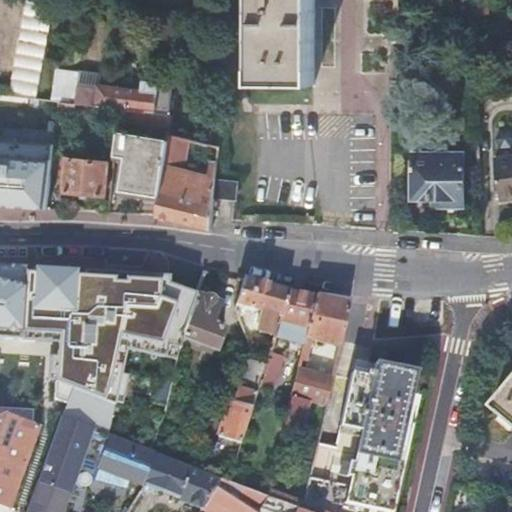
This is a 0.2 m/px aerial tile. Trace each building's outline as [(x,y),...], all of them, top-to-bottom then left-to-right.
[(28,0),(10,95),(28,97),(39,98),(56,0),(28,0)] [(254,0),(254,84),(313,85),(313,93),(399,93),(400,0),(254,0)] [(190,12),(161,7),(157,35),(165,37),(164,46),(184,49),(190,12)] [(98,104),(123,107),(170,112),(173,83),(149,81),(148,91),(106,87),(107,74),(86,72),(86,74),(63,72),(60,101),(63,101),(98,104)] [(1,94),(0,94),(0,205),(48,209),(53,172),(55,158),(57,141),(23,137),(28,97),(10,95),(1,94)] [(57,141),(61,112),(63,101),(60,101),(39,98),(28,97),(23,137),(57,141)] [(61,112),(122,120),(123,107),(98,104),(63,101),(61,112)] [(172,126),(174,113),(170,112),(123,107),(122,120),(172,126)] [(213,122),(174,113),(172,126),(170,136),(188,140),(208,144),(213,122)] [(157,196),(161,196),(165,166),(169,140),(120,132),(117,155),(127,157),(121,189),(124,190),(123,194),(156,199),(157,196)] [(165,166),(184,170),(188,140),(170,136),(169,140),(165,166)] [(414,199),(435,199),(442,199),(442,208),(465,207),(466,155),(414,154),(414,199)] [(55,158),(53,172),(66,174),(64,191),(106,193),(109,162),(67,159),(67,160),(55,158)] [(511,158),(495,161),(499,203),(511,200),(511,158)] [(157,215),(211,226),(214,197),(217,178),(217,177),(184,170),(165,166),(161,196),(157,215)] [(217,178),(214,197),(236,200),(239,181),(217,178)] [(0,340),(36,341),(36,337),(60,339),(60,343),(55,403),(67,407),(62,420),(106,438),(134,339),(180,352),(183,338),(197,296),(170,285),(172,276),(86,271),(86,276),(77,276),(77,271),(34,268),(34,273),(25,272),(26,267),(0,266),(0,340)] [(279,318),(286,291),(243,279),(236,305),(259,312),(255,325),(258,331),(271,335),(277,317),(279,318)] [(306,329),(314,296),(286,291),(279,318),(278,322),(306,329)] [(197,296),(183,338),(217,350),(224,329),(219,327),(213,325),(216,317),(220,304),(197,296)] [(338,348),(348,303),(314,296),(306,329),(304,339),(299,360),(306,363),(311,341),(338,348)] [(213,325),(219,327),(222,319),(216,317),(213,325)] [(304,339),(306,329),(278,322),(276,331),(304,339)] [(260,352),(269,354),(272,342),(264,339),(260,352)] [(317,443),(304,503),(324,511),(384,511),(415,373),(354,359),(335,447),(317,443)] [(246,363),(239,390),(256,395),(264,367),(246,363)] [(325,408),(331,380),(304,373),(306,367),(297,365),(281,436),(284,436),(287,426),(301,429),(307,404),(325,408)] [(511,377),(490,403),(511,421),(511,377)] [(217,438),(206,476),(220,481),(228,484),(232,470),(256,395),(239,390),(237,389),(232,403),(230,401),(217,438)] [(10,511),(39,430),(5,417),(0,429),(0,508),(8,511),(10,511)] [(62,420),(29,511),(62,511),(78,471),(139,496),(145,488),(156,457),(150,455),(106,438),(62,420)] [(206,476),(156,457),(145,488),(202,511),(220,481),(206,476)] [(232,470),(228,484),(266,500),(268,490),(269,486),(258,482),(255,489),(249,487),(252,478),(232,470)] [(220,481),(202,511),(201,511),(246,511),(248,508),(257,511),(301,511),(299,511),(302,503),(268,490),(266,500),(228,484),(220,481)]
